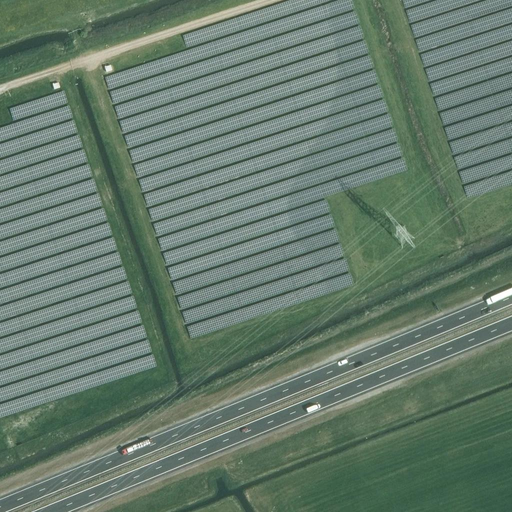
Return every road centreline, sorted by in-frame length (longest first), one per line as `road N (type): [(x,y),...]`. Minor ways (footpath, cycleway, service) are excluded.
road 1 (trunk): [(511,296),(0,507)]
road 2 (trunk): [(51,511),(511,323)]
